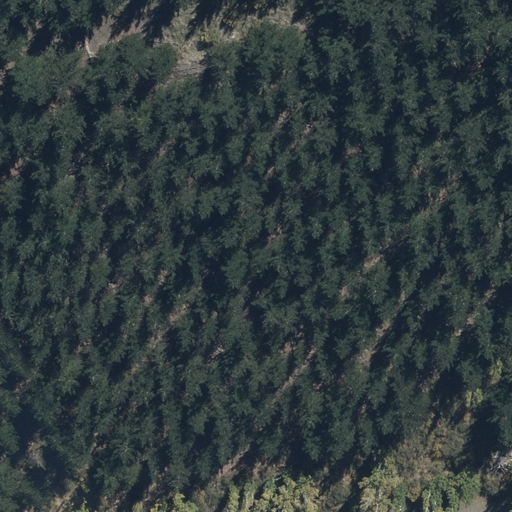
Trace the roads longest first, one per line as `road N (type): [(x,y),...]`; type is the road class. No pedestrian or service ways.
road 1 (track): [(0,353),(55,425),(136,459),(187,455),(270,424),(286,393),(384,375),(511,223)]
road 2 (track): [(0,50),(155,0)]
